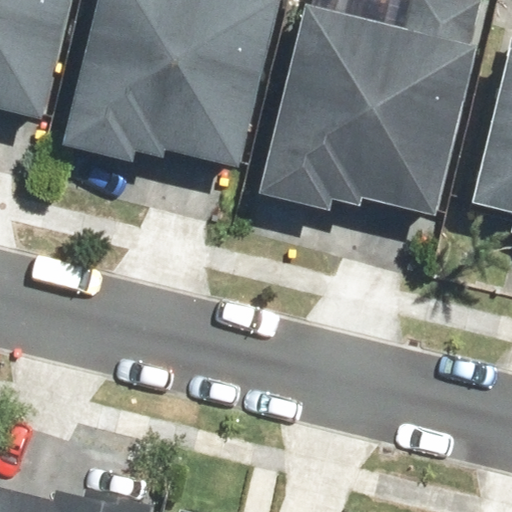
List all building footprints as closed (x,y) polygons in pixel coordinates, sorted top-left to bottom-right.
[(0,0),(0,105),(50,116),(75,0),(0,0)] [(101,0),(70,145),(141,160),(143,148),(172,155),(173,147),(246,163),(281,0),(101,0)] [(414,0),(410,22),(313,1),(271,192),(338,207),(340,197),(368,203),(369,198),(443,214),(481,42),(476,41),(485,0),(414,0)] [(511,59),(477,200),(511,208),(511,59)] [(0,480),(0,511),(154,511),(158,499),(91,483),(89,491),(62,485),(60,495),(0,480)]
